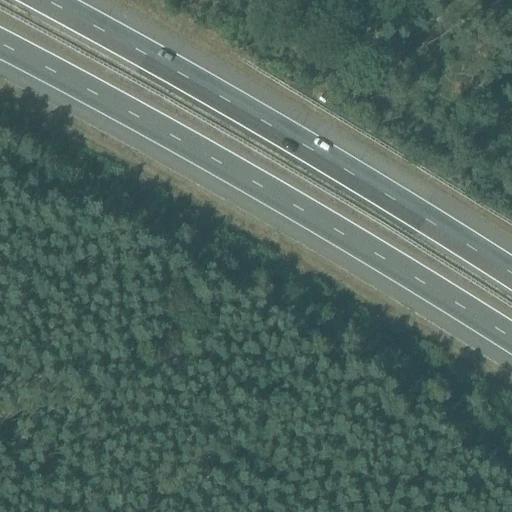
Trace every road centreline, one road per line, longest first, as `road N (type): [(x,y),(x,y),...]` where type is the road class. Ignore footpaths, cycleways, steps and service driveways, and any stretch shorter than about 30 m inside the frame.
road 1 (motorway): [(0,47),(511,338)]
road 2 (motorway): [(511,275),(347,168),(42,0)]
